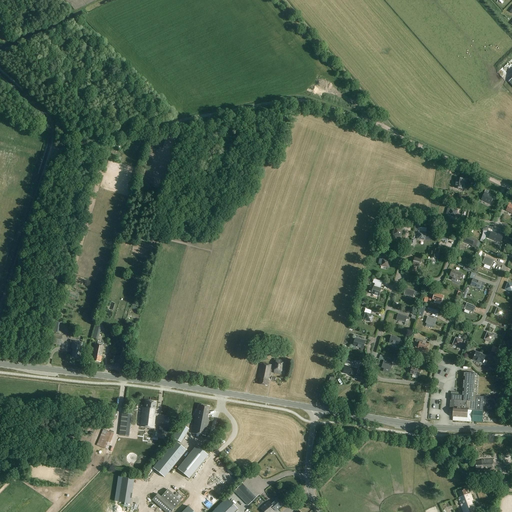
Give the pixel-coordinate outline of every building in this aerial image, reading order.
[(454,188),(458,188),(463,189),(464,179),(463,178),(458,178),(457,178),(456,178),(455,180),(454,188)] [(482,199),(482,200),(489,203),(491,204),(494,198),(492,197),(492,196),(487,194),(488,192),(486,191),(482,199)] [(456,218),(458,210),(450,208),(450,209),(448,208),(447,210),(450,211),(448,216),(456,218)] [(401,237),(403,229),(395,228),(394,235),(401,237)] [(425,240),(426,232),(418,232),(418,239),(425,240)] [(501,243),(503,237),(495,233),(492,239),(501,243)] [(464,242),(472,245),(472,247),(476,248),(479,241),(475,239),(466,236),(464,242)] [(432,250),(430,257),(430,258),(438,259),(439,251),(432,250)] [(492,267),(494,261),(485,257),(483,263),(492,267)] [(420,267),(422,260),(415,258),(413,265),(420,267)] [(389,268),(390,261),(383,259),(381,266),(389,268)] [(450,276),(453,277),(452,280),(457,282),(458,279),(461,281),(464,275),(453,270),(450,276)] [(471,285),(474,286),(483,289),(485,283),(476,280),(473,279),(471,285)] [(369,291),(369,292),(372,292),(372,294),(379,296),(382,289),(374,287),(371,286),(369,291)] [(413,298),(414,294),(416,295),(417,292),(415,292),(406,289),(404,295),(413,298)] [(442,302),(444,296),(435,294),(433,300),(442,302)] [(473,313),(476,307),(467,303),(465,309),(473,313)] [(502,318),(505,311),(497,308),(494,315),(502,318)] [(373,315),(371,314),(372,311),(366,309),(365,312),(366,313),(364,320),(371,322),(373,315)] [(405,323),(407,319),(409,320),(409,317),(407,317),(398,314),(397,320),(405,323)] [(433,328),(434,326),(435,326),(437,320),(428,317),(426,323),(427,323),(426,326),(433,328)] [(98,340),(102,325),(96,323),(92,338),(98,340)] [(492,342),(494,337),(496,338),(497,335),(495,334),(494,335),(487,332),(484,339),(492,342)] [(61,345),(62,334),(54,333),(53,344),(61,345)] [(463,341),(461,340),(463,337),(459,335),(458,338),(456,337),(453,345),(460,348),(463,341)] [(358,348),(363,349),(365,341),(360,340),(361,338),(356,336),(355,338),(353,346),(353,348),(357,349),(358,348)] [(399,345),(400,339),(392,336),(390,343),(399,345)] [(416,345),(419,346),(418,348),(427,351),(429,345),(423,343),(423,341),(418,339),(416,345)] [(81,353),(83,342),(72,341),(71,348),(73,348),(72,358),(79,358),(80,353),(81,353)] [(94,344),(92,355),(93,355),(94,355),(93,361),(100,362),(102,357),(101,356),(101,353),(102,353),(104,346),(102,345),(97,344),(94,344)] [(476,352),(473,359),(482,363),(485,356),(482,354),(476,352)] [(284,375),(287,361),(276,359),(274,373),(284,375)] [(382,368),(384,368),(384,370),(384,371),(388,373),(390,372),(390,370),(391,370),(393,370),(394,366),(392,366),(393,364),(392,364),(384,361),(382,368)] [(260,364),(258,378),(260,378),(259,384),(267,386),(268,380),(268,379),(270,380),(270,378),(270,376),(270,377),(272,365),(260,364)] [(436,373),(447,377),(450,368),(444,366),(442,374),(439,373),(440,372),(437,371),(438,368),(439,368),(441,365),(439,364),(436,373)] [(348,374),(355,376),(354,379),(357,379),(357,377),(356,377),(358,369),(350,367),(348,374)] [(410,373),(413,374),(418,376),(419,376),(420,372),(422,373),(423,371),(421,370),(419,369),(412,367),(410,373)] [(454,400),(453,408),(453,417),(453,421),(471,422),(471,421),(472,410),(482,411),(483,397),(476,397),(477,373),(475,373),(471,373),(464,373),(464,374),(464,382),(463,393),(463,396),(451,395),(450,397),(450,400),(454,400)] [(154,414),(155,402),(146,401),(145,408),(143,408),(140,427),(154,428),(155,414),(154,414)] [(192,433),(196,434),(199,435),(206,436),(207,429),(206,429),(207,427),(208,427),(209,417),(207,417),(209,406),(199,404),(198,410),(196,409),(192,433)] [(129,436),(132,414),(122,412),(119,435),(129,436)] [(181,443),(189,429),(179,424),(172,437),(181,443)] [(160,425),(159,432),(168,434),(169,426),(160,425)] [(104,449),(111,434),(101,430),(94,445),(104,449)] [(164,478),(186,450),(174,441),(152,468),(164,478)] [(208,455),(196,445),(177,469),(189,478),(208,455)] [(483,471),(494,470),(492,459),(481,460),(482,461),(475,462),(476,471),(483,470),(483,471)] [(123,479),(120,504),(127,505),(130,480),(123,479)] [(252,503),(259,495),(245,481),(238,488),(252,503)] [(171,511),(174,509),(181,501),(174,495),(171,492),(167,489),(161,497),(159,498),(156,495),(152,499),(165,511),(171,511)] [(463,511),(476,511),(475,509),(476,509),(474,503),(473,504),(472,501),(473,500),(471,493),(469,494),(467,489),(458,492),(460,497),(458,498),(463,511)] [(226,498),(212,511),(234,511),(237,509),(226,498)] [(276,511),(281,506),(276,500),(271,504),(269,501),(261,508),(263,511),(272,511),(275,510),(276,511)]
